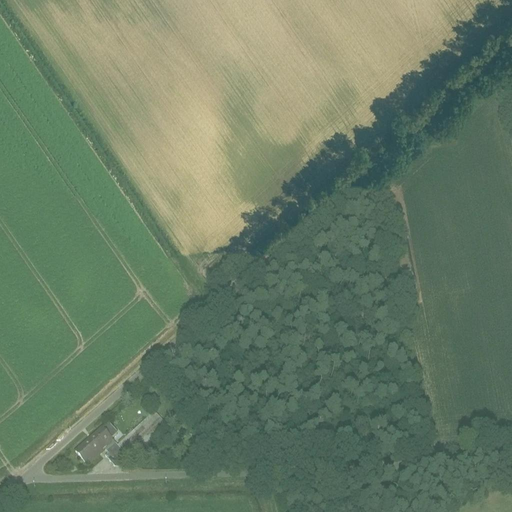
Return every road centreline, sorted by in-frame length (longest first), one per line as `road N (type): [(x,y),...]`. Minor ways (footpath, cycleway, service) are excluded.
road 1 (residential): [(28,478),(511,48)]
road 2 (residential): [(511,476),(388,468),(28,478)]
